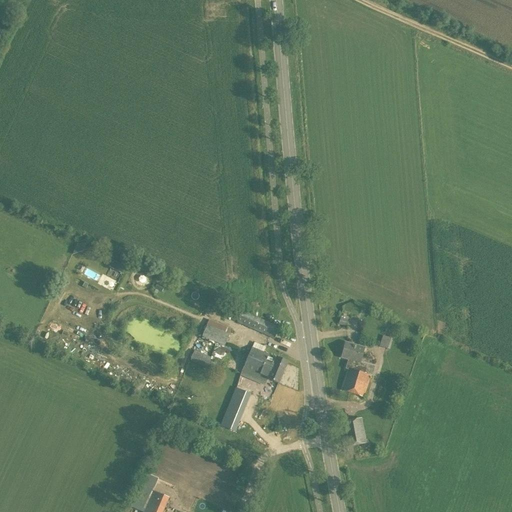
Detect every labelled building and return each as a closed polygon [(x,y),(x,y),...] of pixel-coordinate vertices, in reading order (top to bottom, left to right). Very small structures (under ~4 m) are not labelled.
[(109,267),(123,274),(126,267),(113,260),(109,267)] [(157,283),(154,289),(160,292),(163,285),(157,283)] [(273,339),(278,327),(241,311),(236,322),(255,331),(258,332),(273,339)] [(346,326),(348,320),(340,318),(338,324),(346,326)] [(222,348),(223,348),(224,346),(231,329),(209,320),(201,339),(215,345),(222,348)] [(389,350),(392,339),(387,338),(384,348),(389,350)] [(348,359),(360,362),(364,348),(345,342),(340,357),(348,359)] [(215,352),(211,361),(219,365),(226,348),(224,346),(223,348),(222,348),(215,345),(212,351),(215,352)] [(273,372),(281,375),(287,363),(276,358),(276,359),(251,348),(246,361),(251,363),(251,362),(263,367),(264,365),(274,370),(273,372)] [(374,366),(360,362),(348,359),(345,370),(348,370),(342,390),(363,396),(369,375),(371,376),(374,366)] [(278,384),(281,375),(273,372),(274,370),(264,365),(263,367),(251,362),(251,363),(246,361),(243,369),(267,379),(267,380),(278,384)] [(230,431),(246,392),(230,386),(226,397),(232,399),(221,427),(230,431)] [(346,448),(366,444),(361,418),(341,422),(346,448)] [(162,511),(169,498),(153,491),(144,511),(162,511)]
